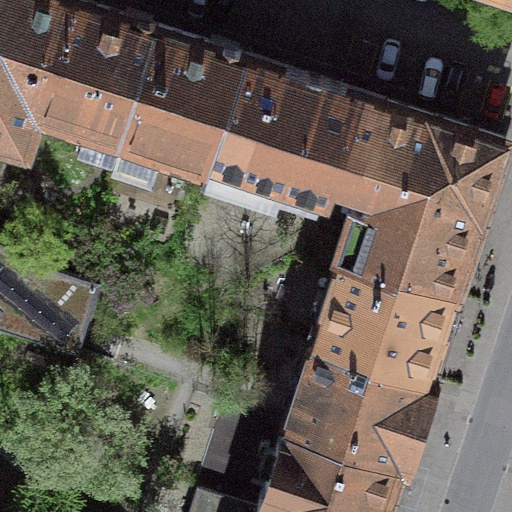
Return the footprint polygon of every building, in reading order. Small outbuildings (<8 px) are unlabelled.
[(31,121),(70,0),(0,0),(0,137),(14,142),(22,145),(30,121),(31,121)] [(145,17),(91,0),(70,0),(31,121),(34,122),(38,110),(118,137),(112,155),(114,156),(158,22),(145,17)] [(231,45),(158,22),(114,156),(116,157),(123,138),(202,164),(199,173),(203,174),(243,49),(231,45)] [(357,186),(386,96),(315,73),(243,49),(203,174),(205,175),(212,156),(282,179),(282,180),(324,194),(328,192),(333,178),(357,186)] [(335,249),(455,288),(480,211),(505,135),(386,96),(357,186),(361,184),(368,164),(377,167),(365,202),(355,198),(351,200),(335,249)] [(0,181),(14,142),(0,137),(0,181)] [(0,323),(76,348),(81,331),(105,260),(0,225),(0,323)] [(312,335),(428,372),(433,357),(455,288),(335,249),(335,252),(338,253),(312,335)] [(312,335),(285,416),(286,417),(285,419),(400,457),(414,415),(428,372),(312,335)] [(381,511),(386,499),(400,457),(285,419),(286,417),(285,416),(257,504),(282,511),(381,511)] [(55,511),(84,480),(73,470),(35,511),(55,511)] [(187,511),(282,511),(257,504),(256,505),(197,484),(187,511)]
